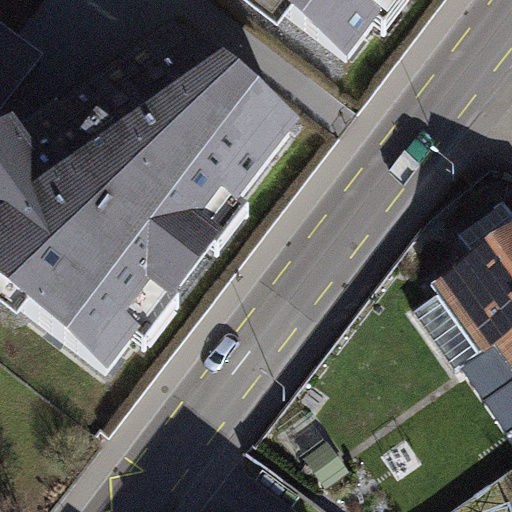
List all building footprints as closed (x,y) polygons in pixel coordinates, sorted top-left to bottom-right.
[(245,0),(336,70),(391,0),(245,0)] [(0,109),(8,115),(51,57),(0,19),(0,109)] [(36,119),(0,141),(0,310),(110,388),(307,134),(173,30),(36,119)] [(511,323),(511,211),(417,275),(469,353),(486,341),(511,323)] [(511,323),(486,341),(511,379),(511,323)]
